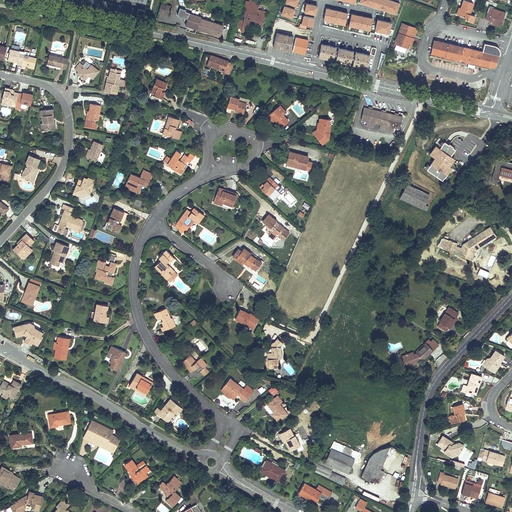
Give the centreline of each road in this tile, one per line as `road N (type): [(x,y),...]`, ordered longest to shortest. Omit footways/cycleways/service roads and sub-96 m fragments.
road 1 (primary): [(492,113),(17,0)]
road 2 (residential): [(224,419),(158,357),(133,294),(145,230),(176,192),(206,172)]
road 3 (unclassified): [(0,241),(57,174),(69,139),(61,98),(0,74)]
road 4 (residential): [(202,458),(0,347)]
road 5 (residential): [(511,297),(435,380),(413,490)]
road 6 (residential): [(226,170),(247,163),(256,142),(224,128),(209,137),(206,172)]
